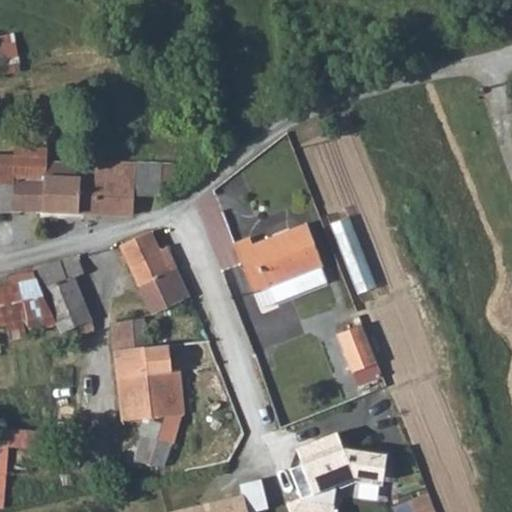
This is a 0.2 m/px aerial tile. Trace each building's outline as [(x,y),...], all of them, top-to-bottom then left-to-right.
[(14,31),(0,33),(0,57),(19,53),(14,31)] [(47,144),(15,143),(15,153),(0,152),(0,210),(133,215),(134,193),(162,194),(162,182),(163,162),(85,160),(46,158),(47,144)] [(172,162),(163,162),(162,182),(171,182),(172,162)] [(352,213),(332,220),(356,290),(377,283),(352,213)] [(252,283),(317,259),(301,217),(249,237),(245,228),(230,235),(248,285),(252,283)] [(119,246),(139,287),(170,272),(178,268),(166,245),(160,248),(151,230),(119,246)] [(324,277),(317,259),(252,283),(258,303),(324,277)] [(0,326),(10,325),(11,339),(19,339),(27,338),(27,328),(85,311),(77,285),(86,279),(77,261),(18,280),(18,288),(0,290),(0,326)] [(192,299),(178,268),(170,272),(139,287),(154,317),(165,312),(192,299)] [(363,322),(339,332),(354,371),(378,361),(363,322)] [(136,328),(113,331),(117,357),(140,352),(136,328)] [(167,349),(140,352),(117,357),(124,427),(183,416),(179,373),(170,371),(167,349)] [(145,431),(134,460),(164,467),(180,425),(160,425),(157,433),(145,431)] [(336,433),(295,451),(312,495),(287,501),(290,511),(328,511),(332,488),(363,477),(387,482),(392,457),(352,449),(341,448),(336,433)] [(238,488),(162,505),(163,511),(246,511),(244,502),(263,497),(258,474),(236,479),(238,488)]
